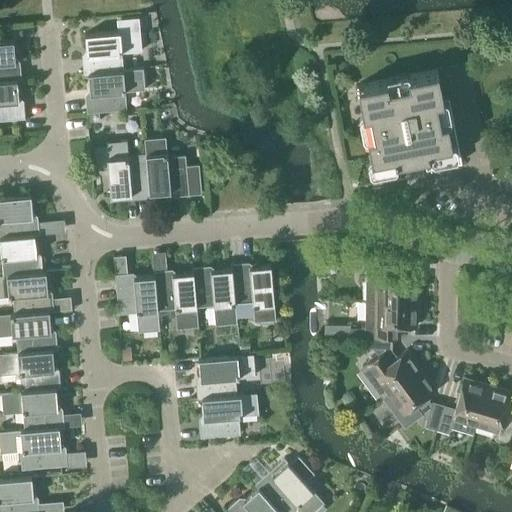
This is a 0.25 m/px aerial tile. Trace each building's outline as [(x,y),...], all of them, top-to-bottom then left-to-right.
[(121,52),(141,50),(138,18),(117,20),(118,32),(84,34),(86,61),(82,61),(83,74),(88,74),(88,73),(123,70),(123,69),(121,52)] [(0,80),(16,80),(21,80),(20,67),(15,68),(13,41),(0,41),(0,80)] [(124,91),(144,89),(143,68),(123,69),(123,70),(88,73),(88,74),(90,100),(85,101),(86,112),(87,112),(98,111),(126,109),(124,91)] [(448,97),(442,98),(436,70),(357,86),(373,166),(423,156),(425,169),(461,162),(448,97)] [(18,106),(16,80),(0,80),(0,119),(24,118),(23,105),(18,106)] [(99,121),(98,111),(87,112),(88,122),(99,121)] [(165,136),(144,138),(145,152),(145,158),(146,158),(149,193),(175,190),(176,195),(201,193),(198,164),(186,165),(185,155),(167,156),(165,136)] [(105,144),(93,145),(95,170),(107,169),(109,196),(136,194),(137,199),(150,198),(149,193),(146,158),(145,158),(145,152),(128,154),(126,140),(105,142),(105,144)] [(37,221),(32,221),(30,195),(0,197),(0,235),(34,233),(34,234),(38,233),(37,221)] [(36,260),(34,234),(34,233),(0,235),(0,257),(1,258),(2,275),(42,272),(42,271),(41,259),(36,260)] [(270,264),(243,266),(243,262),(230,263),(230,267),(231,267),(234,303),(252,301),(254,321),(275,319),(270,264)] [(365,281),(365,300),(416,301),(417,276),(393,276),(393,264),(366,264),(366,273),(370,276),(365,281)] [(230,267),(205,270),(205,265),(192,266),(192,271),(193,271),(195,306),(196,306),(213,304),(215,324),(236,323),(234,303),(231,267),(230,267)] [(192,271),(167,273),(166,269),(153,270),(153,274),(154,274),(157,310),(157,309),(175,308),(176,328),(198,326),(196,306),(195,306),(193,271),(192,271)] [(52,297),(47,298),(45,270),(42,271),(42,272),(2,275),(0,274),(0,296),(12,296),(13,313),(48,310),(48,311),(53,310),(52,297)] [(153,274),(127,277),(127,272),(114,273),(118,313),(136,311),(137,331),(159,329),(157,309),(157,310),(154,274),(153,274)] [(348,327),(348,336),(366,337),(366,336),(392,337),(392,325),(416,326),(416,301),(365,300),(364,308),(364,327),(348,327)] [(50,336),(48,311),(48,310),(13,313),(0,313),(0,335),(15,334),(17,351),(17,352),(52,349),(56,349),(55,336),(50,336)] [(379,354),(361,367),(373,383),(383,397),(388,393),(421,368),(407,349),(394,359),(387,349),(391,349),(392,337),(366,336),(366,337),(366,349),(374,349),(379,354)] [(54,375),(52,349),(17,352),(17,351),(0,352),(0,374),(19,373),(20,390),(20,391),(55,387),(55,388),(60,388),(59,374),(54,375)] [(235,377),(254,375),(253,353),(198,358),(200,385),(196,385),(197,398),(202,397),(236,394),(235,377)] [(388,393),(383,397),(389,404),(404,425),(422,412),(427,419),(425,426),(436,429),(443,405),(432,401),(430,408),(423,398),(436,389),(421,368),(388,393)] [(475,425),(487,385),(464,378),(455,408),(443,405),(436,429),(449,433),(451,426),(473,433),(476,425),(475,425)] [(511,417),(504,415),(510,392),(487,385),(475,425),(476,425),(497,431),(495,439),(507,443),(511,427),(511,417)] [(57,413),(55,388),(55,387),(20,391),(20,390),(0,392),(2,413),(22,412),(24,429),(58,426),(58,427),(63,426),(62,413),(57,413)] [(238,415),(258,414),(256,392),(236,394),(202,397),(204,423),(199,424),(200,437),(240,434),(238,415)] [(60,452),(58,427),(58,426),(24,429),(0,430),(0,452),(19,451),(21,468),(67,465),(66,452),(60,452)] [(264,475),(254,483),(257,487),(279,511),(312,511),(324,502),(305,481),(314,473),(298,455),(289,463),(287,461),(284,457),(264,475)] [(38,511),(38,502),(33,503),(31,476),(0,478),(0,511),(38,511)] [(279,511),(257,487),(238,504),(235,500),(225,509),(227,511),(279,511)]
